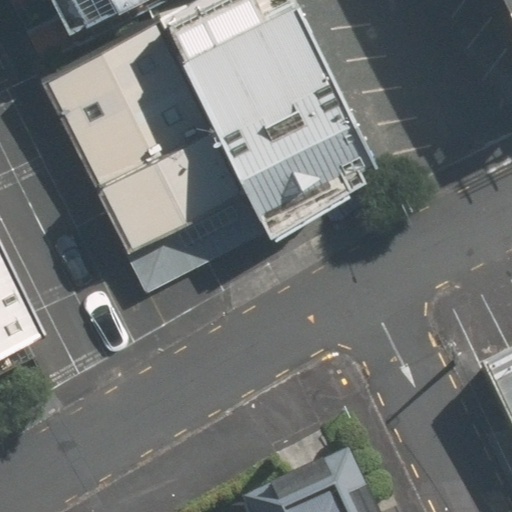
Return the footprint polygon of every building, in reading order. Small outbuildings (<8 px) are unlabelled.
[(348,191),(362,143),(293,0),(196,0),(41,79),(71,139),(100,200),(130,260),(144,287),(348,191)] [(48,0),(59,23),(106,0),(48,0)] [(0,351),(23,340),(0,295),(0,351)] [(511,345),(488,357),(511,407),(511,345)] [(349,511),(343,497),(312,511),(349,511)]
